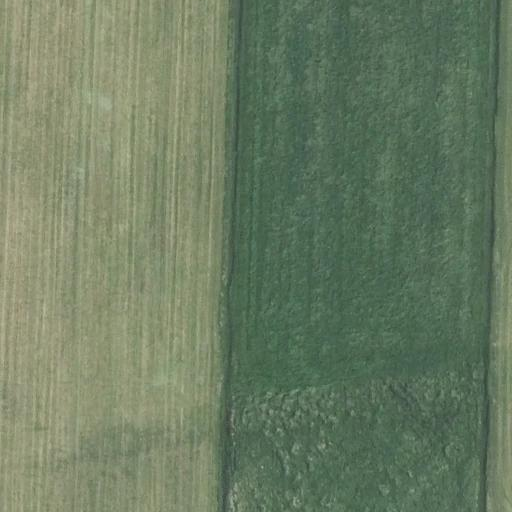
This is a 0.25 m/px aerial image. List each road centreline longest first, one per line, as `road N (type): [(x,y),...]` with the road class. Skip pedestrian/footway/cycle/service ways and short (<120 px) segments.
road 1 (secondary): [(511,385),(0,481)]
road 2 (secondary): [(6,511),(511,417)]
